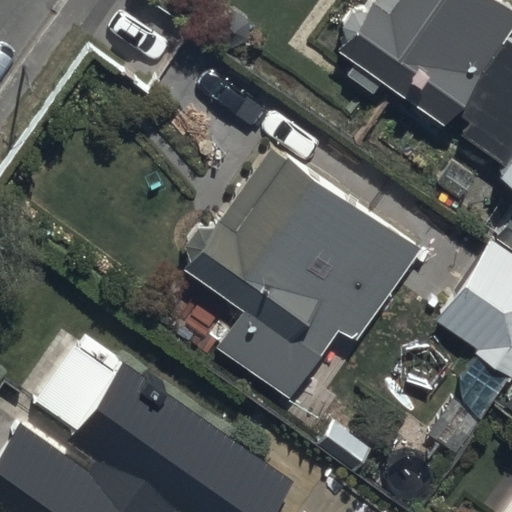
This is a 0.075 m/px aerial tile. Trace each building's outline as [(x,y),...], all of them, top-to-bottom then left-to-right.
[(511,7),(511,0),(358,0),(337,29),(358,44),(346,61),(372,80),(385,63),(501,149),(498,152),(511,162),(511,25),(504,20),(511,7)] [(285,145),(267,132),(184,253),(245,297),(218,334),(289,385),(340,314),(354,324),(421,232),(290,138),(285,145)] [(511,195),(436,307),(478,336),(474,342),(509,366),(511,362),(511,195)] [(114,360),(66,326),(22,386),(71,421),(67,427),(98,449),(92,458),(19,406),(0,433),(0,508),(5,511),(301,511),(315,492),(286,471),(290,466),(123,348),(114,360)] [(511,511),(511,484),(491,511),(473,511),(459,502),(452,511),(511,511)]
